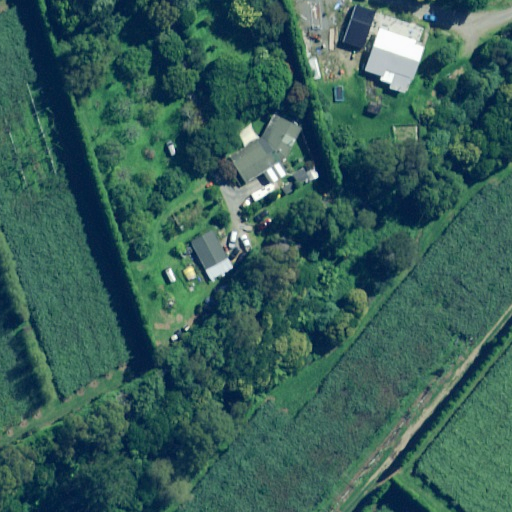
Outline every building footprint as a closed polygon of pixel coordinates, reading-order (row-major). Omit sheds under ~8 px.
[(378,11),(357,4),(348,30),(369,37),(378,11)] [(384,74),(383,77),(393,81),(391,85),(411,92),(429,41),(384,24),(368,67),(384,74)] [(345,71),(341,52),(312,58),(316,77),(345,71)] [(232,153),(247,181),(266,171),(272,183),(294,171),(301,184),(322,173),(317,163),(308,168),(306,164),(300,167),(291,151),(304,126),(277,111),(263,136),(232,153)] [(206,208),(202,199),(173,213),(180,228),(194,221),(191,215),(206,208)] [(215,229),(180,248),(185,257),(198,250),(208,267),(230,255),(215,229)]
